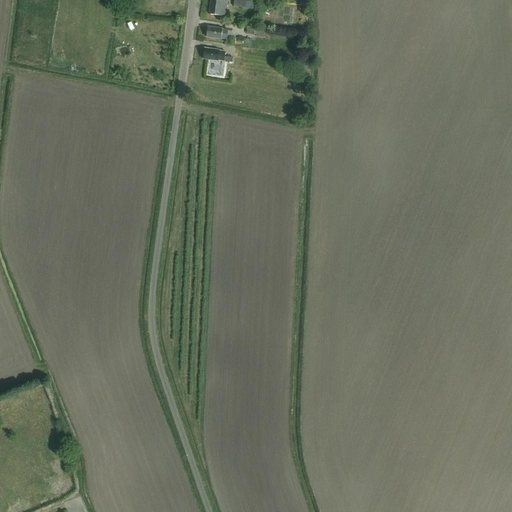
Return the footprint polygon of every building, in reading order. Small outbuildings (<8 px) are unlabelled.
[(143,0),(133,0),(132,9),(142,11),(143,0)] [(225,17),(226,8),(227,1),(216,0),(211,0),(209,15),(225,17)] [(246,2),(234,0),(233,8),(245,10),(246,2)] [(160,2),(159,14),(174,14),(175,2),(160,2)] [(207,27),(206,37),(234,41),(234,39),(235,36),(234,36),(227,35),(228,31),(228,30),(207,27)] [(238,62),(239,57),(225,55),(226,50),(205,48),(204,57),(238,62)] [(296,69),(294,77),(301,78),(302,71),(296,69)] [(35,416),(34,420),(47,424),(48,420),(35,416)]
